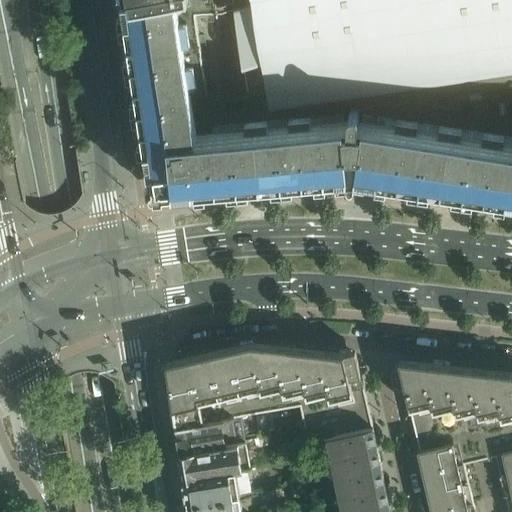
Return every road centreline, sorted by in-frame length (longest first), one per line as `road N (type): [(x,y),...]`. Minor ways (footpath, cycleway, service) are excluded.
road 1 (primary): [(120,511),(37,0)]
road 2 (primary): [(0,16),(90,511)]
road 3 (secondary): [(511,254),(307,236),(114,257)]
road 4 (secondary): [(244,288),(511,307)]
road 5 (primary): [(114,257),(79,0)]
road 6 (secondary): [(151,511),(121,305)]
road 7 (secondary): [(25,338),(62,511)]
road 8 (residential): [(375,343),(412,511)]
road 9 (residential): [(244,288),(272,326),(375,343)]
road 10 (residential): [(375,343),(511,357)]
road 11 (secondary): [(121,305),(244,288)]
